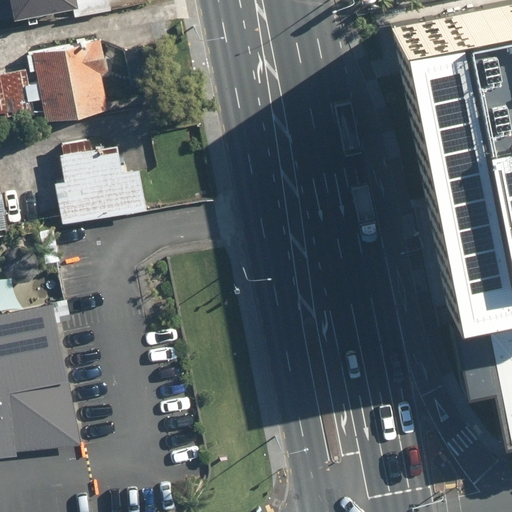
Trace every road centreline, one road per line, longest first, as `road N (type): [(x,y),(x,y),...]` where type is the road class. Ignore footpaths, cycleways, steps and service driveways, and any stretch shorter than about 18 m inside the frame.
road 1 (primary): [(321,511),(228,0)]
road 2 (primary): [(302,66),(350,142),(431,400),(471,456),(511,477)]
road 3 (primary): [(302,66),(391,511)]
